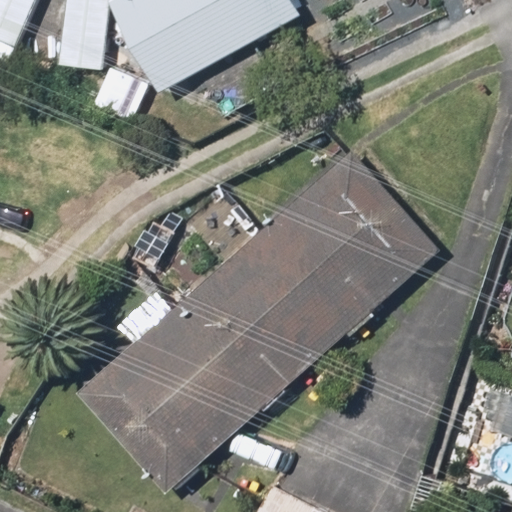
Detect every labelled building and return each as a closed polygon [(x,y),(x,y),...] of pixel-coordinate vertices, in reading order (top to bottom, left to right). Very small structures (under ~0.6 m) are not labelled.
[(40,0),(0,0),(0,37),(20,46),(40,0)] [(110,0),(64,0),(58,70),(104,74),(110,0)] [(307,14),(299,0),(118,0),(112,3),(164,94),(307,14)] [(169,490),(446,248),(354,143),(77,385),(169,490)] [(330,511),(277,483),(260,511),(330,511)]
